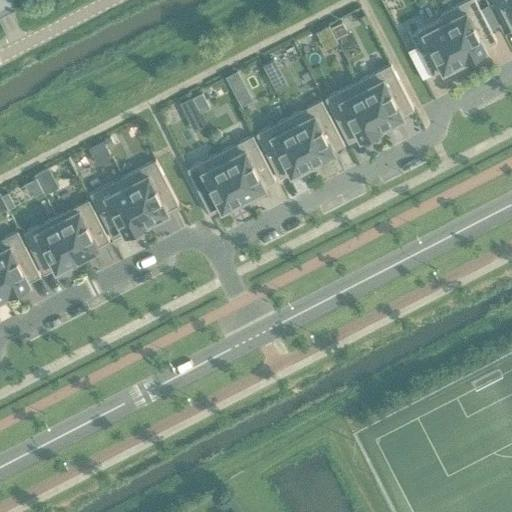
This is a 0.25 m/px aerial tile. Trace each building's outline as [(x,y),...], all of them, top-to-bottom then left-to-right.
[(475,0),(466,0),(441,13),(465,60),(487,49),(486,47),(497,41),(475,0)] [(511,0),(496,0),(511,29),(511,0)] [(410,29),(409,30),(432,74),(443,69),(444,71),(465,60),(441,13),(443,18),(442,18),(412,33),(410,29)] [(382,127),(404,116),(403,114),(414,108),(391,64),(358,81),(382,127)] [(358,81),(326,97),(349,142),(360,136),(361,138),(382,127),(358,81)] [(313,163),(335,152),(334,150),(345,144),(322,99),(289,116),(313,163)] [(289,116),(257,133),(280,178),(291,172),(292,174),(313,163),(289,116)] [(253,135),(220,151),(244,198),(266,187),(265,185),(276,179),(253,135)] [(223,209),(244,198),(220,151),(188,168),(210,213),(222,207),(223,209)] [(156,159),(123,176),(147,223),(168,212),(167,210),(179,204),(156,159)] [(123,176),(90,193),(112,235),(113,238),(125,232),(126,234),(147,223),(123,176)] [(89,199),(56,216),(78,258),(99,247),(98,245),(110,240),(89,199)] [(56,216),(24,233),(43,270),(44,273),(56,267),(57,269),(78,258),(56,216)] [(18,230),(0,239),(0,276),(9,294),(30,283),(29,281),(41,275),(18,230)] [(0,298),(9,294),(0,276),(0,298)]
